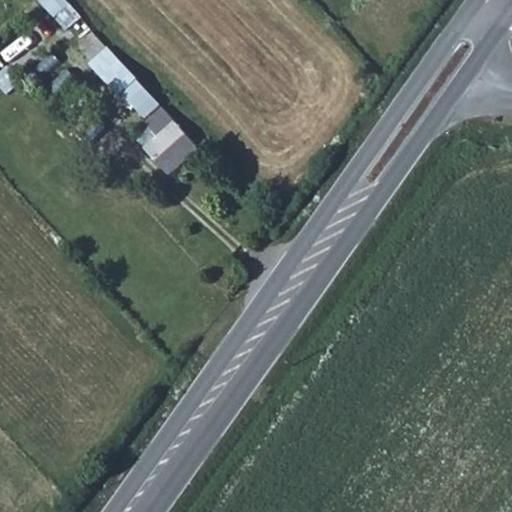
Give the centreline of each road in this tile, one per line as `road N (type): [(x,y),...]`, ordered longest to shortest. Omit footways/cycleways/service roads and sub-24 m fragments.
road 1 (primary): [(456,53),(136,511)]
road 2 (unknown): [(296,282),(166,193),(122,151),(114,111)]
